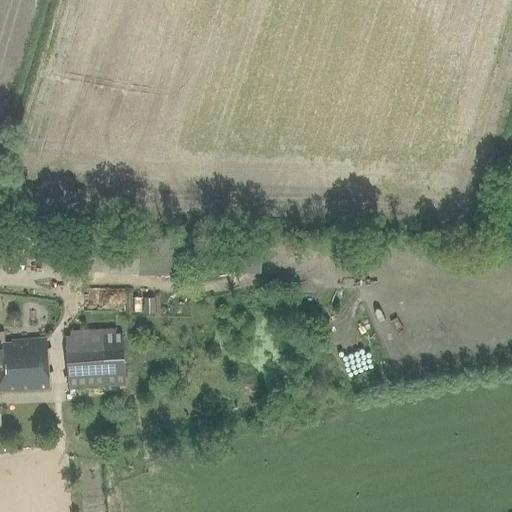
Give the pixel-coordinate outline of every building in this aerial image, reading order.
[(137,238),(87,235),(85,270),(135,273),(137,238)] [(220,243),(218,272),(237,273),(239,244),(220,243)] [(154,297),(144,297),(144,312),(154,312),(154,297)] [(8,313),(9,328),(20,327),(19,312),(8,313)] [(71,336),(65,336),(67,357),(68,378),(69,389),(106,387),(125,385),(122,333),(116,334),(116,333),(116,328),(70,331),(71,336)] [(0,391),(48,389),(44,338),(9,341),(9,342),(2,344),(2,332),(0,332),(0,391)]
